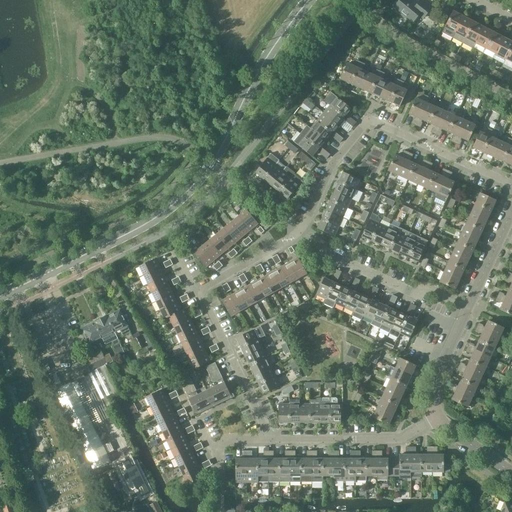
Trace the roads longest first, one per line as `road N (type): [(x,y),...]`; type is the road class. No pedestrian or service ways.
road 1 (tertiary): [(0,296),(168,209),(192,188),(310,0)]
road 2 (residential): [(298,233),(332,165),(367,120),(511,185)]
road 3 (residential): [(271,439),(202,292),(298,233)]
road 4 (residential): [(467,307),(346,266),(298,233)]
road 5 (residential): [(271,439),(399,440),(435,420)]
road 6 (residential): [(435,420),(436,378),(467,307)]
